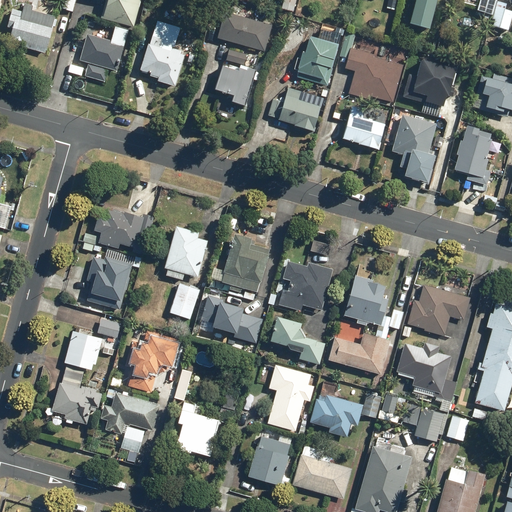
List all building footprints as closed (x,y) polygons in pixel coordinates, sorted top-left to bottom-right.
[(63,0),(61,7),(74,11),(77,0),(63,0)] [(142,0),(110,0),(106,20),(136,27),(142,0)] [(11,42),(47,53),(53,38),(57,16),(34,9),(35,6),(27,3),(24,11),(14,8),(9,26),(15,28),(11,42)] [(226,11),(219,37),(266,50),(273,24),(226,11)] [(89,33),(81,60),(118,71),(130,30),(116,26),(112,40),(89,33)] [(159,81),(177,86),(187,55),(183,54),(184,51),(175,48),(180,29),(168,26),(165,39),(153,35),(141,72),(160,78),(159,81)] [(309,33),(298,76),(329,84),(341,42),(309,33)] [(377,54),(351,47),(346,67),(356,70),(350,93),(372,99),(373,96),(394,102),(404,64),(377,56),(377,54)] [(459,67),(424,57),(419,75),(410,73),(404,96),(426,102),(427,99),(446,105),(449,94),(451,95),(459,67)] [(240,68),(223,63),(215,89),(235,94),(233,101),(248,105),(258,69),(241,64),(240,68)] [(488,76),(483,75),(478,93),(484,95),(480,109),(510,117),(511,109),(511,77),(495,72),(494,76),(489,75),(488,76)] [(273,98),(268,115),(296,123),(295,124),(315,130),(325,98),(303,91),(303,90),(289,86),(284,101),(273,98)] [(367,109),(353,105),(344,137),(380,147),(387,123),(365,116),(367,109)] [(411,152),(429,156),(438,123),(403,113),(393,149),(410,153),(411,152)] [(454,170),(469,174),(468,178),(488,184),(492,170),(487,168),(490,158),(488,157),(494,138),(492,137),(493,132),(482,129),(482,127),(469,124),(464,140),(462,139),(458,153),(459,153),(454,170)] [(2,175),(0,174),(0,205),(8,179),(2,177),(2,175)] [(137,247),(145,216),(114,207),(113,209),(108,208),(107,215),(100,213),(96,230),(102,231),(99,242),(120,248),(122,243),(137,247)] [(201,231),(178,225),(167,267),(168,267),(166,275),(185,279),(186,273),(199,277),(209,240),(200,237),(201,231)] [(254,237),(236,232),(223,281),(259,291),(271,248),(253,243),(254,237)] [(338,244),(313,239),(311,251),(335,256),(338,244)] [(94,282),(89,299),(120,309),(134,264),(106,256),(105,259),(95,256),(87,280),(94,282)] [(323,309),(334,268),(290,256),(284,278),(292,280),(289,289),(284,288),(280,304),(303,310),(304,304),(323,309)] [(357,274),(345,314),(382,325),(390,297),(384,295),(387,285),(375,281),(375,279),(357,274)] [(200,288),(181,282),(172,312),(191,317),(200,288)] [(465,320),(472,296),(425,284),(420,300),(415,299),(409,324),(424,328),(423,330),(446,336),(452,317),(465,320)] [(246,306),(224,300),(225,299),(209,294),(202,319),(216,322),(215,325),(232,330),(230,334),(257,342),(264,318),(244,312),(246,306)] [(511,383),(511,299),(509,298),(508,304),(498,301),(494,312),(491,311),(487,326),(493,328),(484,360),(482,360),(479,368),(485,370),(476,401),(505,409),(511,383)] [(405,310),(395,308),(391,326),(400,328),(405,310)] [(304,322),(280,315),(272,340),(291,345),(293,347),(302,350),(300,358),(320,364),(326,343),(318,340),(319,338),(307,335),(302,328),(304,322)] [(125,323),(102,317),(98,331),(122,337),(125,323)] [(103,338),(74,330),(66,362),(93,369),(95,363),(97,364),(103,338)] [(174,365),(181,339),(147,330),(144,341),(135,339),(128,362),(134,364),(128,385),(153,392),(158,372),(161,365),(165,363),(174,365)] [(392,340),(365,331),(361,343),(337,336),(331,357),(382,373),(392,340)] [(424,347),(406,342),(398,370),(415,375),(413,384),(442,392),(453,355),(439,351),(440,346),(425,342),(424,347)] [(67,363),(54,410),(67,414),(66,417),(67,418),(67,421),(74,423),(75,420),(88,424),(93,406),(100,407),(104,392),(97,390),(98,388),(82,384),(86,368),(67,363)] [(312,374),(276,363),(269,388),(277,390),(268,422),(296,430),(305,399),(311,400),(315,387),(309,385),(312,374)] [(162,403),(116,391),(112,406),(105,404),(102,417),(109,419),(106,428),(123,433),(125,424),(131,426),(131,424),(154,430),(162,403)] [(399,419),(406,399),(387,393),(379,418),(398,424),(399,419)] [(317,397),(311,421),(331,426),(329,431),(349,436),(352,423),(359,425),(364,403),(327,394),(327,395),(319,394),(318,398),(317,397)] [(406,399),(399,419),(418,425),(425,405),(406,399)] [(174,445),(211,455),(221,419),(194,413),(197,404),(185,401),(174,445)] [(425,405),(418,425),(415,434),(439,441),(441,435),(443,436),(450,414),(425,405)] [(470,419),(452,415),(448,436),(465,440),(470,419)] [(145,431),(127,427),(122,447),(140,451),(145,431)] [(261,434),(248,475),(282,485),(291,454),(289,454),(294,437),(279,432),(277,439),(261,434)] [(397,511),(414,455),(375,444),(356,508),(371,511),(379,511),(380,509),(391,511),(397,511)] [(293,483),(344,498),(353,468),(301,453),(293,483)] [(451,466),(437,511),(474,511),(487,473),(470,468),(469,471),(451,466)]
